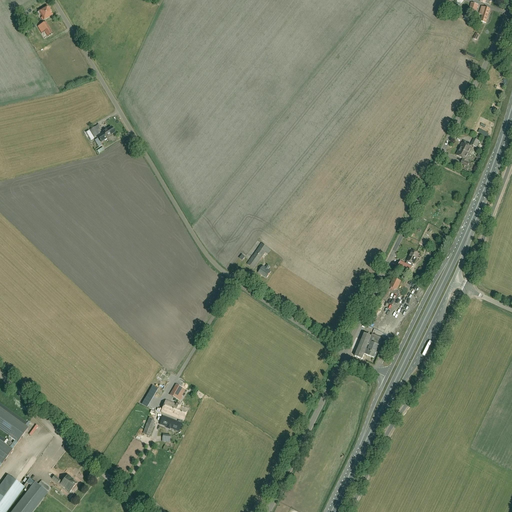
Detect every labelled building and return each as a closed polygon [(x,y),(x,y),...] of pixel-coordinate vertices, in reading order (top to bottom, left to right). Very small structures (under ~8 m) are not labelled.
[(460,6),(455,2),(450,9),(454,13),(460,6)] [(479,6),(471,4),(468,12),(476,15),(479,6)] [(44,20),(52,15),(47,7),(39,12),(37,13),(39,15),(40,14),(44,20)] [(482,15),(488,16),(490,9),(481,7),(479,15),(480,15),(482,15)] [(488,16),(482,15),(481,20),(480,20),(479,22),(486,24),(488,16)] [(46,23),(38,27),(40,31),(43,29),(48,36),(52,33),(46,23)] [(97,126),(96,127),(95,127),(89,130),(94,137),(100,134),(98,130),(100,129),(97,126)] [(114,133),(111,128),(103,133),(97,137),(101,143),(111,137),(110,136),(114,133)] [(94,139),(89,131),(86,133),(91,141),(94,139)] [(476,140),(474,139),(471,146),(476,148),(479,142),(480,139),(477,138),(476,140)] [(471,148),(463,144),(456,156),(463,159),(462,160),(465,162),(465,160),(471,148)] [(261,244),(247,264),(253,269),(265,253),(268,254),(271,250),(261,244)] [(414,264),(419,254),(412,251),(407,261),(414,264)] [(412,267),(400,261),(397,267),(409,274),(412,267)] [(266,278),(270,272),(267,270),(269,267),(267,265),(265,268),(262,267),(258,273),(266,278)] [(394,289),(396,289),(400,281),(394,279),(391,287),(394,289)] [(444,309),(447,310),(453,298),(450,296),(444,309)] [(382,315),(384,316),(388,308),(382,305),(376,318),(380,320),(382,315)] [(378,350),(382,339),(376,337),(371,336),(371,337),(364,334),(355,357),(362,360),(364,354),(373,358),(377,349),(378,350)] [(182,397),(185,390),(176,385),(170,395),(180,401),(182,397)] [(162,411),(177,417),(176,419),(179,420),(180,418),(184,420),(188,409),(166,400),(162,411)] [(179,432),(182,424),(163,416),(160,424),(179,432)] [(31,428),(18,420),(18,421),(14,419),(12,422),(14,423),(14,424),(18,426),(17,429),(26,435),(31,428)] [(150,436),(155,422),(148,419),(142,433),(150,436)] [(8,439),(6,441),(0,437),(0,448),(7,453),(10,449),(10,445),(14,448),(18,442),(15,440),(12,444),(7,443),(9,440),(8,439)] [(8,475),(0,486),(0,511),(6,511),(25,487),(8,475)] [(72,490),(77,483),(72,479),(72,478),(68,475),(63,482),(55,476),(52,479),(63,486),(64,484),(72,490)] [(30,511),(48,489),(34,479),(9,511),(30,511)]
